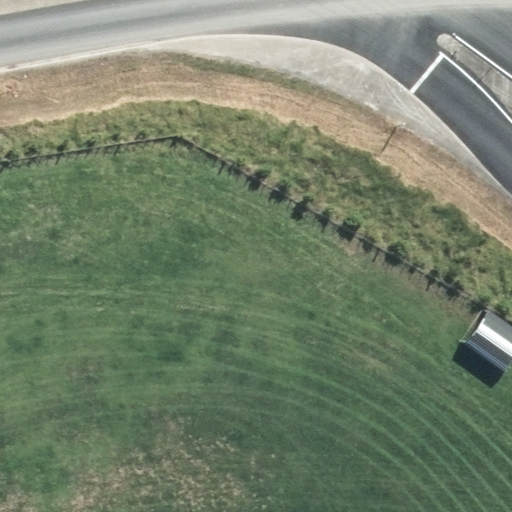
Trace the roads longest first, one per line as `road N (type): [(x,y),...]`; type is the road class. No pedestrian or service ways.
road 1 (unclassified): [(318,0),(0,47)]
road 2 (unclassified): [(511,165),(422,75),(396,0)]
